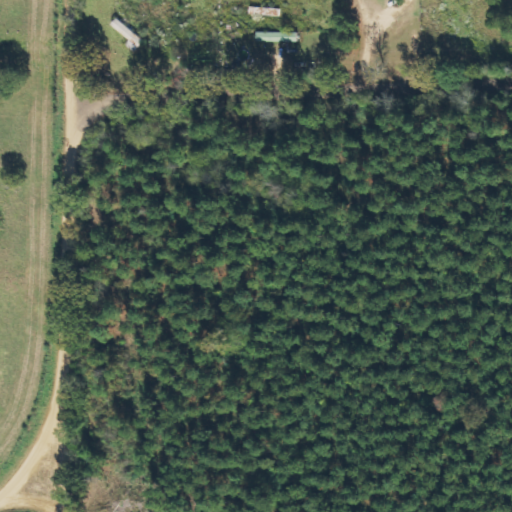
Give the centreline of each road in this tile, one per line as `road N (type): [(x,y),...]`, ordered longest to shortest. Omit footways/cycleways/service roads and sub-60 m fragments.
road 1 (residential): [(69,511),(76,0)]
road 2 (residential): [(511,89),(75,102)]
road 3 (residential): [(71,259),(0,399)]
